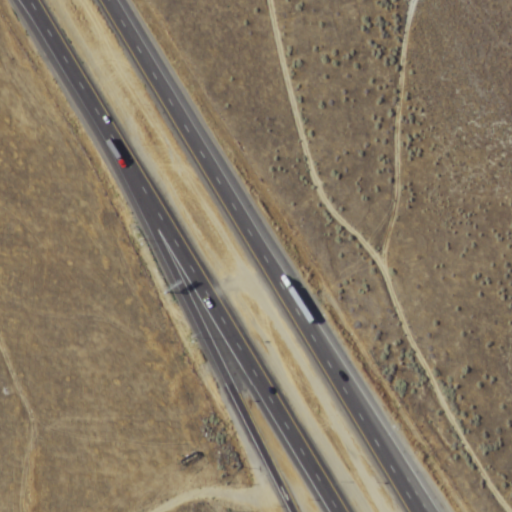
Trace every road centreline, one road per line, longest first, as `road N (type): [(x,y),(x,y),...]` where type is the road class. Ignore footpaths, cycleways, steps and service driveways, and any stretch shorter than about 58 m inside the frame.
road 1 (motorway): [(38,0),(348,511)]
road 2 (motorway): [(429,511),(121,0)]
road 3 (track): [(506,511),(478,472),(374,255),(312,180),(265,0)]
road 4 (motorway): [(162,227),(299,511)]
